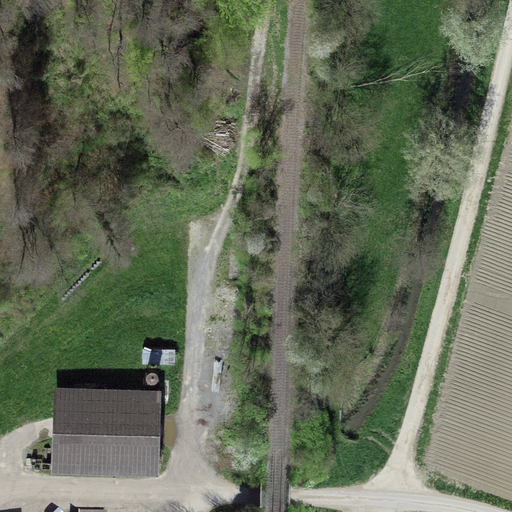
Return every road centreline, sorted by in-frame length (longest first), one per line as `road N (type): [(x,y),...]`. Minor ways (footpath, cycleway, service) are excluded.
road 1 (track): [(264,0),(241,187),(206,245),(178,511)]
road 2 (track): [(380,511),(511,27)]
road 3 (track): [(480,511),(384,499),(0,484)]
